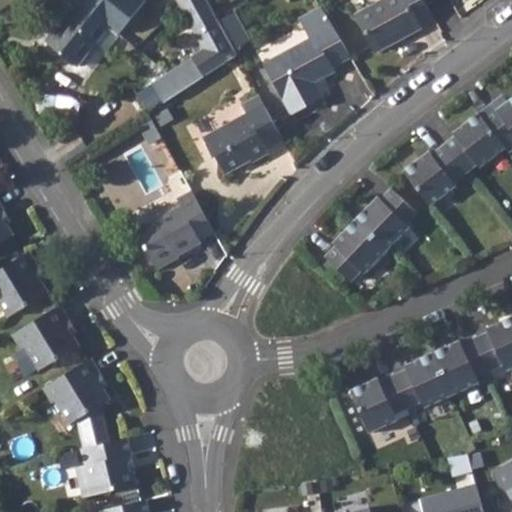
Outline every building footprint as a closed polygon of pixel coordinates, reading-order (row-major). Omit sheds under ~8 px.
[(78,0),(45,39),(75,65),(108,26),(118,34),(145,1),(143,0),(78,0)] [(153,82),(165,101),(237,55),(217,18),(206,0),(178,0),(205,48),(153,82)] [(403,36),(379,0),(374,0),(354,12),(375,50),(403,36)] [(416,21),(431,13),(423,0),(379,0),(403,36),(419,26),(416,21)] [(319,8),(296,20),(307,41),(313,38),(309,30),(326,21),(319,8)] [(234,12),(222,19),(237,47),(249,39),(234,12)] [(313,38),(307,41),(262,65),(289,116),(320,99),(312,84),(331,73),(329,68),(347,59),(326,21),(309,30),(313,38)] [(283,138),(259,94),(242,104),(246,112),(202,138),(213,158),(216,156),(226,173),(252,158),(253,161),(270,152),(268,148),(283,138)] [(497,97),(477,112),(504,148),(509,153),(511,150),(511,96),(502,104),(497,97)] [(504,148),(477,112),(452,132),(454,135),(441,145),(464,174),(476,165),(478,168),(504,148)] [(464,174),(441,145),(428,154),(426,151),(401,170),(428,206),(454,186),(451,183),(464,174)] [(416,214),(389,188),(378,199),(375,196),(353,219),(385,250),(407,228),(405,225),(416,214)] [(215,229),(192,189),(177,198),(181,204),(139,228),(148,242),(145,243),(159,267),(180,255),(178,252),(202,239),(202,237),(215,229)] [(0,239),(13,231),(0,211),(0,207),(3,205),(0,200),(0,239)] [(385,250),(353,219),(330,242),(333,245),(322,256),(349,282),(360,271),(362,274),(385,250)] [(29,250),(0,267),(0,302),(8,315),(47,290),(32,266),(37,263),(29,250)] [(57,306),(9,336),(17,349),(21,346),(36,370),(74,346),(60,322),(65,318),(57,306)] [(511,368),(511,317),(511,316),(484,328),(487,334),(474,340),(490,374),(503,368),(504,372),(511,368)] [(490,374),(474,340),(462,346),(459,340),(431,353),(451,397),(479,383),(478,380),(490,374)] [(451,397),(431,353),(404,365),(406,371),(393,378),(408,412),(422,405),(424,409),(451,397)] [(88,359),(41,389),(49,402),(52,400),(67,423),(106,400),(92,376),(96,373),(88,359)] [(351,393),(371,436),(398,424),(396,417),(408,412),(393,378),(380,384),(379,380),(351,393)] [(124,436),(78,448),(82,464),(72,466),(80,496),(133,484),(129,467),(125,468),(122,454),(127,453),(124,436)] [(482,511),(475,482),(420,495),(423,511),(482,511)] [(326,511),(369,511),(364,490),(332,496),(336,510),(326,511)] [(146,511),(143,498),(97,510),(97,511),(146,511)]
